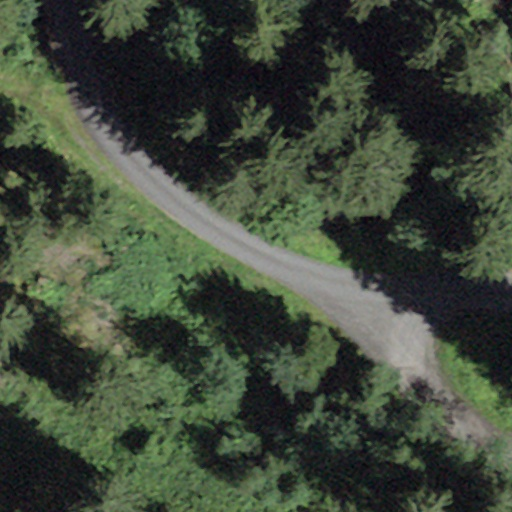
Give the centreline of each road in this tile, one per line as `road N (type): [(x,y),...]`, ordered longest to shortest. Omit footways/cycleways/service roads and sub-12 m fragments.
road 1 (unclassified): [(511,289),(329,283),(193,219),(123,164),(99,131),(66,0)]
road 2 (track): [(511,456),(449,427),(413,366),(386,290)]
